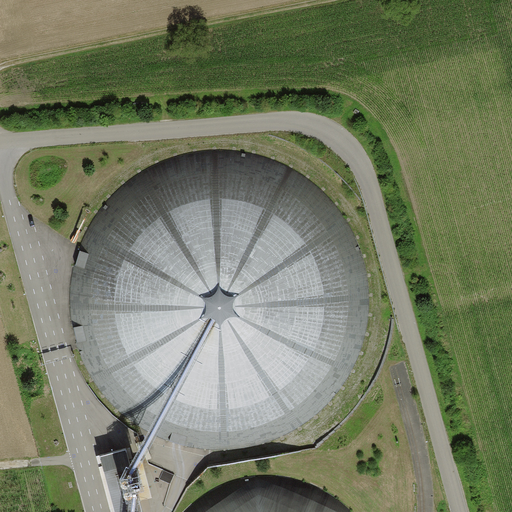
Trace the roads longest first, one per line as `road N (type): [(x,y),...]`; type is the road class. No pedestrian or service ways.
road 1 (unclassified): [(0,139),(277,118),(318,122),(347,140),(369,180),(461,511)]
road 2 (track): [(344,0),(0,65)]
